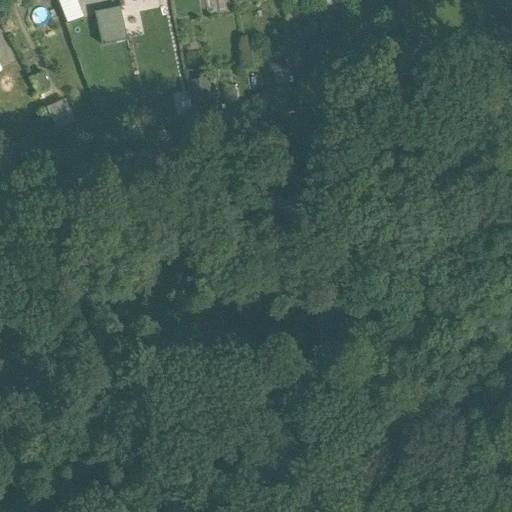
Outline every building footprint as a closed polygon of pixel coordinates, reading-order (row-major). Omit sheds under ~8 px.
[(56,0),(65,25),(81,19),(74,0),(56,0)] [(119,6),(94,11),(101,45),(126,40),(119,6)] [(272,57),(276,82),(307,76),(303,52),(272,57)] [(198,102),(216,97),(211,77),(193,82),(198,102)] [(67,99),(47,107),(54,127),(74,120),(67,99)]
